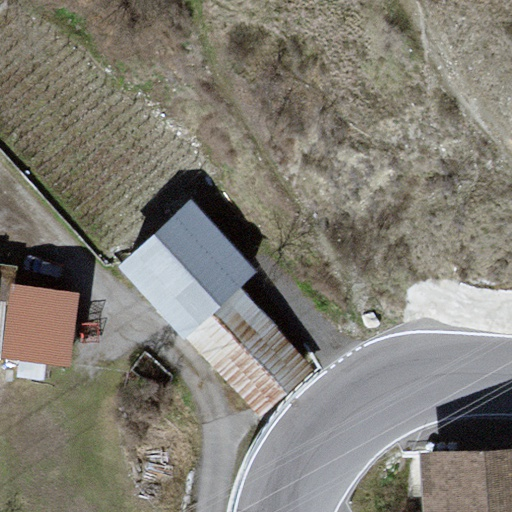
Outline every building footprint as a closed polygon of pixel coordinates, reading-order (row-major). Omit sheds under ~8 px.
[(210,221),(144,281),(209,352),(275,291),(210,221)] [(15,288),(0,287),(0,381),(10,382),(15,288)] [(95,310),(28,305),(22,377),(89,382),(95,310)] [(334,388),(265,313),(215,358),(285,433),(334,388)] [(511,511),(511,463),(452,468),(455,511),(511,511)]
